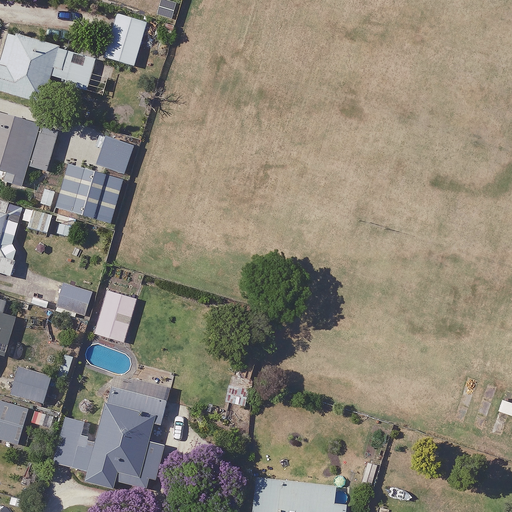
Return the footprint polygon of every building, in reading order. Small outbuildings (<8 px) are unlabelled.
[(177,0),(152,0),(151,5),(159,7),(157,16),(172,20),(177,0)] [(147,22),(118,13),(105,56),(134,65),(147,22)] [(96,59),(9,31),(0,59),(0,89),(41,102),(49,78),(87,90),(96,59)] [(58,130),(0,113),(0,168),(8,171),(6,180),(22,184),(27,164),(47,170),(58,130)] [(134,143),(66,124),(56,161),(68,164),(62,188),(46,184),(41,202),(111,222),(134,143)] [(11,203),(0,200),(0,272),(10,275),(18,246),(13,244),(19,222),(7,219),(11,203)] [(53,215),(36,211),(31,228),(48,232),(53,215)] [(92,291),(63,284),(57,309),(86,316),(92,291)] [(137,298),(108,290),(96,333),(125,341),(137,298)] [(9,299),(0,296),(0,311),(5,313),(9,299)] [(51,375),(19,367),(12,394),(44,402),(51,375)] [(256,385),(233,377),(224,399),(248,408),(256,385)] [(167,400),(111,385),(97,439),(81,435),(85,421),(66,416),(54,461),(87,470),(85,479),(113,487),(115,479),(152,489),(164,445),(148,440),(153,421),(161,423),(167,400)] [(29,409),(0,400),(0,438),(19,443),(29,409)] [(335,485),(256,476),(252,511),(344,511),(346,503),(333,501),(335,485)]
